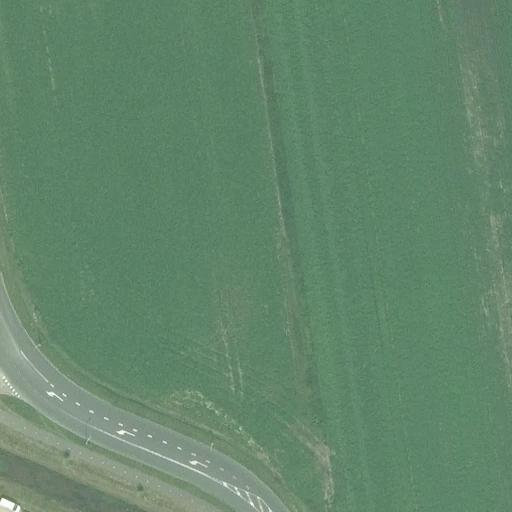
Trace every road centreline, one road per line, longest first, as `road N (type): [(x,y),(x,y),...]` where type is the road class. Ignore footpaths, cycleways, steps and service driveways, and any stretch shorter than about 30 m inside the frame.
road 1 (secondary): [(279,511),(212,458),(84,399),(25,348)]
road 2 (secondary): [(1,365),(35,398),(91,432),(207,483),(247,511)]
